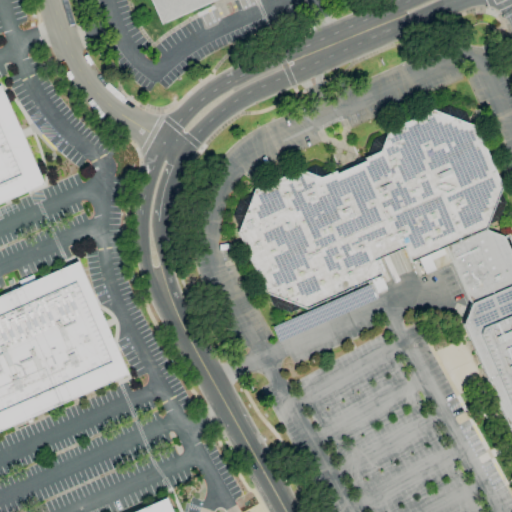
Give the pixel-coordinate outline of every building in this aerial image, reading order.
[(155,0),(166,23),(219,0),(155,0)] [(0,206),(40,191),(2,87),(0,87),(0,206)] [(511,256),(501,233),(483,228),(501,184),(475,126),(429,108),(383,129),(378,152),(319,177),(298,169),(251,188),(235,232),(261,294),(306,310),(381,275),(373,260),(402,248),(408,264),(445,246),(469,302),(461,324),(511,442),(511,256)] [(0,427),(124,381),(80,265),(0,295),(0,427)] [(370,279),(375,293),(384,289),(379,276),(370,279)] [(270,327),(277,342),(377,298),(371,283),(270,327)] [(134,511),(169,511),(164,499),(134,511)]
